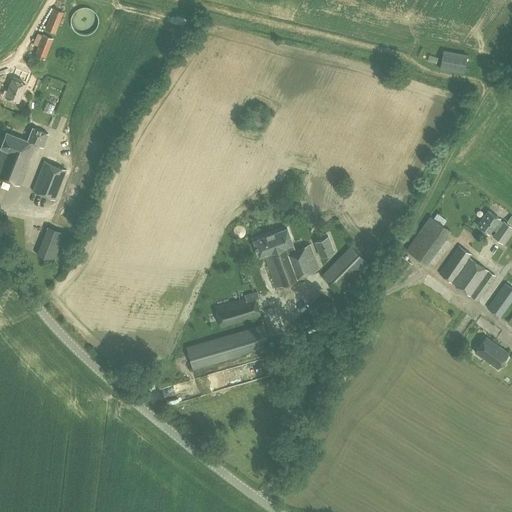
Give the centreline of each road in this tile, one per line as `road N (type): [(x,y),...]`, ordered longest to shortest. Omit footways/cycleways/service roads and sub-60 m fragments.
road 1 (track): [(263,503),(511,53)]
road 2 (tertiary): [(276,511),(100,372),(31,298),(0,247)]
road 3 (unknown): [(292,451),(293,355),(277,297)]
